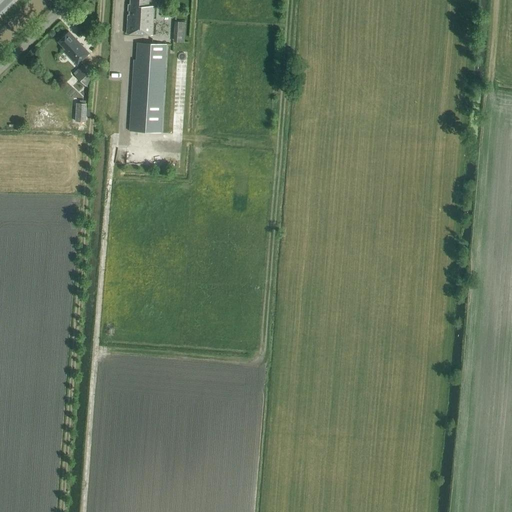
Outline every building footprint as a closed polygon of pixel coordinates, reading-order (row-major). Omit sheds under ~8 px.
[(152,35),(154,6),(148,6),(148,0),(129,0),(130,5),(128,4),(126,34),(152,35)] [(185,22),(174,21),(173,42),(183,42),(185,22)] [(58,42),(66,50),(64,52),(77,65),(89,54),(68,32),(58,42)] [(166,44),(152,43),(142,43),(135,42),(129,131),(160,133),(166,44)] [(92,75),(89,73),(84,67),(75,75),(86,87),(91,81),(92,75)] [(75,121),(85,122),(86,116),(89,116),(90,108),(86,108),(87,104),(76,103),(75,121)] [(116,185),(115,189),(114,193),(115,197),(116,201),(119,204),(123,206),(127,207),(131,206),(135,204),(138,201),(140,197),(141,193),(140,189),(138,185),(135,182),(131,181),(127,180),(123,181),(119,182),(116,185)]
